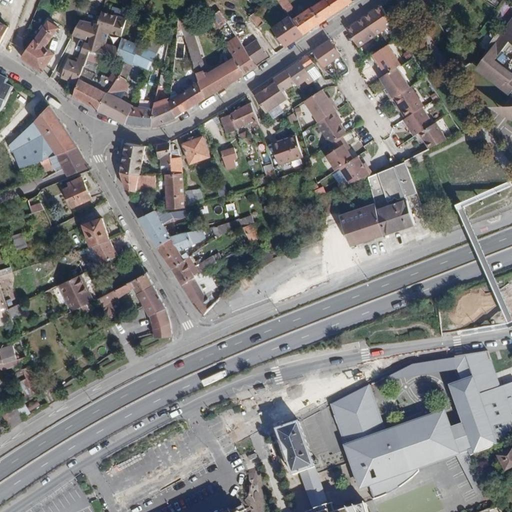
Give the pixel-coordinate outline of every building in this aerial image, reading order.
[(221,9),(214,0),(212,0),(201,8),(208,19),(219,11),(221,9)] [(294,8),(288,0),(277,0),(287,13),(294,8)] [(323,0),(293,19),(304,33),(352,0),(323,0)] [(393,23),(381,4),(347,28),(359,46),(393,23)] [(219,11),(225,19),(230,16),(224,7),(221,9),(219,11)] [(82,52),(89,54),(91,48),(117,59),(121,47),(108,44),(111,32),(124,36),(128,19),(100,12),(99,15),(97,21),(88,18),(82,17),(72,35),(86,40),(82,52)] [(99,15),(90,12),(88,18),(97,21),(99,15)] [(257,26),(262,21),(255,13),(250,18),(257,26)] [(304,33),(293,19),(290,16),(273,28),(285,46),(304,33)] [(59,27),(49,21),(35,40),(34,39),(31,44),(22,57),(42,71),(55,54),(45,47),(59,27)] [(511,21),(502,35),(498,32),(496,34),(485,54),(488,57),(486,59),(484,58),(478,66),(477,68),(505,89),(511,93),(511,91),(511,74),(510,73),(511,71),(511,21)] [(0,22),(0,42),(8,26),(0,22)] [(201,55),(192,25),(182,28),(191,58),(201,55)] [(463,43),(459,37),(452,41),(457,47),(463,43)] [(245,47),(256,64),(268,56),(257,39),(245,47)] [(324,67),(341,55),(340,55),(330,40),(314,51),(313,51),(319,60),(321,63),(318,65),(321,70),(325,69),(324,67)] [(257,65),(256,64),(245,47),(242,43),(230,51),(235,58),(245,73),(257,65)] [(384,76),(398,67),(401,65),(388,44),(372,55),(376,62),(378,61),(382,67),(379,68),(384,76)] [(124,122),(132,106),(132,105),(121,99),(129,84),(127,81),(134,65),(131,64),(136,50),(121,45),(121,47),(117,59),(124,61),(122,68),(118,77),(108,92),(99,109),(124,123),(124,122)] [(157,53),(146,48),(137,64),(149,70),(157,53)] [(79,82),(87,59),(89,54),(82,52),(77,62),(69,59),(63,75),(79,82)] [(194,66),(202,63),(204,63),(201,55),(191,58),(194,66)] [(313,64),(307,56),(300,61),(287,69),(296,83),(298,85),(305,80),(308,85),(318,78),(314,72),(309,76),(305,70),(313,64)] [(245,73),(235,58),(206,74),(202,63),(194,66),(197,75),(198,80),(206,97),(245,73)] [(118,77),(122,68),(112,71),(104,84),(92,78),(97,64),(87,59),(79,82),(74,95),(99,109),(108,92),(118,77)] [(197,75),(194,66),(190,68),(191,70),(188,72),(190,78),(197,75)] [(393,99),(410,88),(398,67),(384,76),(381,78),(390,92),(387,93),(392,100),(393,99)] [(260,87),(253,92),(266,113),(287,99),(282,91),(296,83),(287,69),(280,74),(274,78),(276,82),(268,87),(263,91),(260,87)] [(8,78),(0,74),(0,110),(14,85),(7,82),(8,78)] [(148,82),(144,80),(136,98),(143,101),(143,98),(148,82)] [(176,90),(180,96),(186,92),(182,86),(176,90)] [(180,96),(170,101),(174,117),(201,100),(194,87),(186,92),(180,96)] [(410,88),(393,99),(406,118),(422,108),(424,107),(412,87),(410,88)] [(337,109),(333,102),(332,103),(329,98),(323,89),(307,99),(305,100),(319,121),(326,116),(335,111),(337,109)] [(174,117),(170,101),(166,99),(154,103),(153,109),(151,125),(152,127),(174,117)] [(257,119),(249,103),(231,113),(232,114),(222,118),(227,133),(238,129),(238,128),(257,119)] [(77,145),(50,105),(34,123),(11,144),(21,167),(34,163),(42,160),(78,147),(77,145)] [(151,125),(153,109),(144,108),(132,106),(124,122),(151,125)] [(422,108),(406,118),(404,120),(414,137),(420,134),(433,125),(422,108)] [(339,118),(335,111),(326,116),(319,121),(317,122),(330,144),(342,136),(346,133),(338,120),(339,118)] [(288,116),(291,124),(297,121),(294,113),(288,116)] [(430,149),(433,147),(443,142),(447,140),(436,123),(420,134),(430,149)] [(253,143),(248,130),(239,134),(244,147),(253,143)] [(296,135),(272,143),(279,165),(282,164),(301,157),(303,156),(296,135)] [(347,143),(342,136),(330,144),(329,144),(335,152),(328,157),(336,169),(340,167),(354,158),(345,144),(347,143)] [(210,156),(203,137),(183,144),(190,164),(210,156)] [(121,171),(140,175),(145,146),(126,142),(121,171)] [(160,165),(171,165),(170,144),(170,142),(157,143),(158,158),(160,158),(160,165)] [(443,142),(433,147),(436,154),(446,149),(443,142)] [(170,144),(171,165),(172,173),(182,173),(181,156),(178,149),(174,149),(174,143),(170,144)] [(69,175),(89,167),(86,163),(83,157),(78,147),(42,160),(46,171),(55,167),(57,171),(64,167),(65,168),(67,172),(69,175)] [(237,158),(234,147),(221,151),(224,162),(237,158)] [(430,149),(424,152),(427,158),(436,154),(433,147),(430,149)] [(424,152),(405,161),(408,168),(427,158),(424,152)] [(368,176),(373,174),(367,165),(365,166),(358,155),(354,158),(340,167),(350,183),(368,176)] [(388,168),(373,174),(368,176),(376,203),(384,234),(416,224),(406,197),(417,193),(408,168),(405,161),(401,163),(395,166),(388,168)] [(266,164),(270,174),(276,172),(273,164),(272,162),(266,164)] [(137,188),(140,175),(121,171),(121,172),(126,189),(127,189),(137,191),(137,188)] [(182,173),(172,173),(165,174),(167,209),(185,206),(185,203),(184,190),(183,172),(182,173)] [(140,175),(137,188),(156,188),(156,174),(140,175)] [(272,180),(270,174),(259,178),(260,184),(272,180)] [(81,176),(68,183),(69,187),(83,181),(81,176)] [(92,198),(83,181),(69,187),(64,190),(72,207),(92,198)] [(216,188),(219,196),(228,194),(224,185),(216,188)] [(200,188),(184,190),(185,203),(191,204),(204,201),(202,192),(200,188)] [(43,209),(41,203),(30,206),(32,213),(43,209)] [(351,245),(384,234),(376,203),(340,215),(347,234),(351,245)] [(435,218),(429,204),(422,207),(428,221),(435,218)] [(140,218),(150,212),(147,205),(136,209),(140,218)] [(150,212),(140,218),(157,247),(172,237),(164,224),(173,218),(182,218),(193,214),(195,214),(197,213),(196,207),(192,208),(184,210),(170,212),(167,212),(154,210),(150,212)] [(240,219),(243,226),(254,223),(252,215),(240,219)] [(91,245),(110,239),(103,218),(84,224),(91,245)] [(230,231),(227,222),(218,225),(221,234),(230,231)] [(262,237),(254,223),(243,226),(251,243),(262,237)] [(172,237),(157,247),(172,267),(189,256),(187,252),(183,254),(181,250),(201,240),(197,230),(174,236),(172,237)] [(27,246),(23,233),(13,236),(17,249),(27,246)] [(110,239),(91,245),(101,264),(118,255),(110,239)] [(274,258),(268,249),(257,255),(263,264),(274,258)] [(189,256),(172,267),(182,284),(200,272),(190,255),(189,256)] [(207,268),(200,272),(182,284),(194,306),(204,314),(216,300),(210,291),(217,287),(207,268)] [(94,300),(81,273),(59,284),(72,311),(94,300)] [(151,315),(166,310),(146,273),(131,282),(97,298),(102,307),(121,297),(135,287),(144,305),(150,316),(151,315)] [(54,293),(51,288),(45,291),(47,296),(54,293)] [(447,294),(435,298),(438,304),(449,300),(447,294)] [(26,312),(22,302),(8,309),(12,318),(26,312)] [(155,337),(172,336),(171,325),(166,310),(151,315),(154,328),(154,333),(155,337)] [(0,347),(0,364),(16,361),(13,345),(0,347)] [(32,369),(38,365),(33,354),(26,356),(31,366),(32,369)] [(489,355),(467,357),(474,380),(463,384),(451,387),(465,425),(451,430),(444,413),(407,426),(386,432),(370,387),(333,405),(337,416),(335,417),(338,425),(340,424),(353,463),(363,460),(366,469),(355,472),(360,486),(369,483),(372,493),(373,492),(375,500),(381,498),(387,495),(393,491),(398,489),(404,485),(409,482),(412,479),(416,476),(419,473),(444,459),(471,452),(472,455),(511,439),(511,387),(502,391),(489,355)] [(474,380),(467,357),(413,363),(415,376),(458,372),(463,384),(474,380)] [(38,365),(32,369),(37,380),(44,377),(38,365)] [(32,369),(31,366),(21,370),(32,395),(41,390),(37,380),(32,369)] [(12,406),(21,422),(32,415),(22,401),(12,406)] [(10,429),(21,422),(12,406),(0,411),(0,422),(5,420),(10,429)] [(304,480),(319,475),(316,467),(301,423),(284,429),(279,431),(294,475),(300,473),(301,472),(304,480)] [(511,467),(511,449),(499,456),(506,470),(511,467)] [(477,494),(489,488),(472,455),(471,452),(459,458),(477,494)] [(304,480),(314,510),(329,505),(319,475),(304,480)] [(228,511),(367,511),(365,504),(341,511),(335,511),(333,503),(329,505),(314,510),(308,511),(239,511),(237,508),(228,511)]
